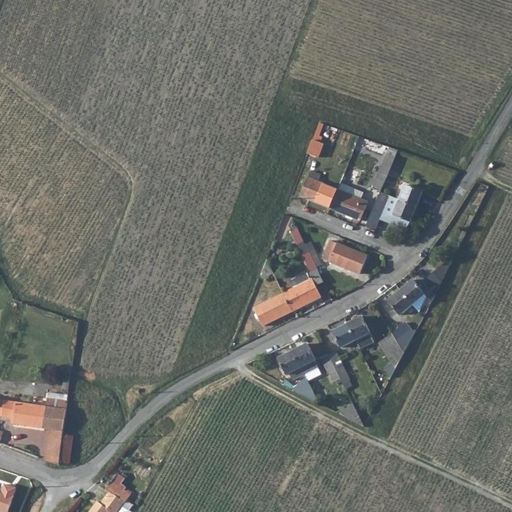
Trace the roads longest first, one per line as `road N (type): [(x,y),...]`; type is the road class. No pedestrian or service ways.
road 1 (residential): [(0,455),(69,475),(93,464),(158,398),(368,293),(410,258)]
road 2 (unknown): [(230,360),(297,402),(511,502)]
road 3 (residential): [(410,258),(511,105)]
road 4 (residential): [(410,258),(295,210)]
